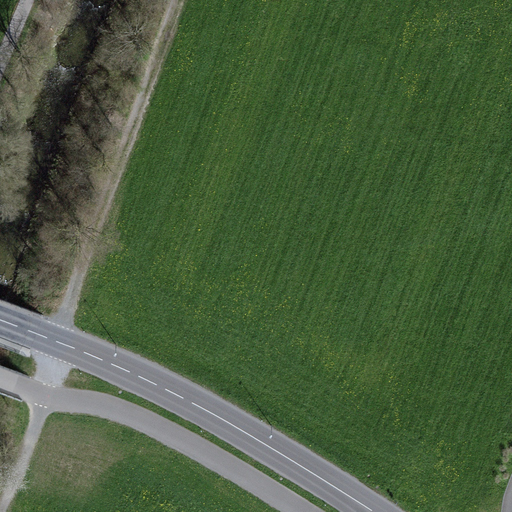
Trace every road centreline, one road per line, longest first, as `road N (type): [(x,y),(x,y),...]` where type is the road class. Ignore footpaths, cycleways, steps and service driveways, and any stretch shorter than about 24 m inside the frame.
road 1 (track): [(1,511),(45,396),(84,255),(181,0)]
road 2 (tertiary): [(375,511),(205,409),(0,320)]
